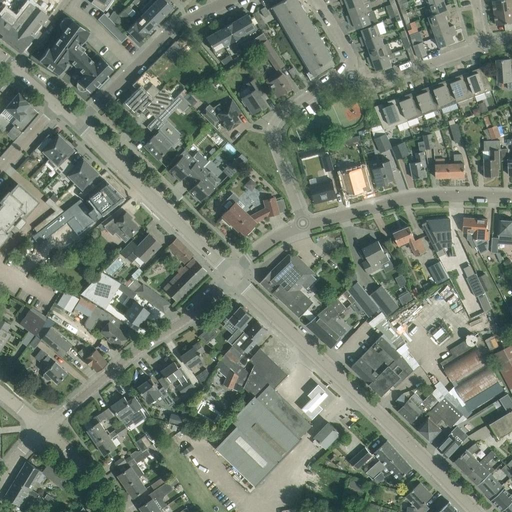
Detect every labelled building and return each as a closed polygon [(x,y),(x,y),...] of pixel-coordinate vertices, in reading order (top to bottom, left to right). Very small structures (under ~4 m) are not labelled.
[(45,8),(41,6),(33,0),(5,0),(4,3),(0,7),(0,31),(4,35),(2,38),(20,52),(32,37),(31,36),(47,16),(42,12),(45,8)] [(92,0),(91,3),(103,12),(108,5),(111,0),(92,0)] [(149,0),(149,1),(164,15),(172,7),(168,3),(170,0),(149,0)] [(296,0),(283,0),(270,8),(270,9),(273,7),(310,71),(306,73),(310,80),(310,78),(334,64),(331,58),(330,59),(327,55),(328,55),(324,47),(323,48),(321,44),(322,44),(318,37),(317,37),(315,34),(316,33),(312,26),(311,27),(309,23),(310,23),(305,15),(304,16),(302,12),(303,12),(299,5),(298,5),(296,2),(297,1),(296,0)] [(349,8),(364,3),(370,1),(369,0),(340,0),(343,4),(347,3),(349,8)] [(452,9),(452,8),(450,4),(446,5),(444,0),(442,0),(429,5),(432,15),(448,10),(452,9)] [(495,13),(511,10),(511,0),(497,0),(493,1),(495,13)] [(164,15),(149,1),(140,9),(155,24),(164,15)] [(348,20),(367,13),(364,3),(349,8),(351,14),(347,16),(348,20)] [(129,6),(124,11),(128,14),(132,9),(129,6)] [(265,7),(260,10),(264,17),(269,14),(265,7)] [(135,21),(147,33),(147,32),(155,24),(140,9),(140,10),(144,13),(136,21),(135,21)] [(449,14),(448,10),(432,15),(428,16),(432,27),(447,21),(445,16),(449,14)] [(511,10),(495,13),(496,25),(508,23),(509,29),(505,30),(511,29),(511,10)] [(252,14),(261,29),(266,26),(257,11),(252,14)] [(354,23),(356,29),(377,21),(374,11),(367,13),(348,20),(350,25),(354,23)] [(104,13),(97,19),(121,42),(127,36),(104,13)] [(237,20),(245,33),(255,28),(247,14),(237,20)] [(399,14),(395,16),(397,22),(400,28),(404,26),(402,20),(399,14)] [(39,60),(59,75),(62,70),(63,71),(66,67),(65,66),(68,62),(66,61),(68,59),(73,64),(81,71),(84,75),(78,81),(77,82),(77,83),(76,84),(76,85),(76,86),(77,87),(77,88),(77,89),(78,89),(78,90),(79,90),(80,90),(80,91),(81,91),(82,91),(83,91),(84,91),(85,91),(85,90),(86,90),(87,89),(89,92),(95,86),(98,88),(109,77),(106,75),(112,68),(101,57),(100,59),(95,54),(90,59),(82,50),(77,46),(79,44),(80,45),(89,33),(89,32),(71,19),(70,19),(70,18),(69,18),(68,18),(67,18),(66,18),(65,18),(64,18),(64,19),(63,19),(62,20),(61,21),(61,22),(60,22),(60,23),(60,24),(60,25),(60,26),(60,27),(60,28),(61,28),(61,29),(62,30),(63,30),(63,31),(64,31),(50,49),(48,47),(39,60)] [(245,33),(237,20),(232,23),(231,22),(226,25),(235,40),(234,40),(236,44),(247,38),(245,33)] [(135,21),(127,30),(139,42),(147,33),(135,21)] [(436,37),(455,30),(453,26),(449,27),(447,21),(432,27),(436,37)] [(410,23),(406,25),(408,31),(410,35),(419,32),(415,22),(410,23)] [(362,41),(381,34),(377,24),(362,30),(364,35),(360,37),(362,41)] [(234,40),(235,40),(226,25),(221,28),(221,29),(216,32),(224,45),(229,43),(234,40)] [(440,47),(455,42),(453,36),(457,35),(455,30),(436,37),(440,47)] [(224,45),(216,32),(206,38),(214,51),(224,45)] [(261,34),(256,38),(260,44),(266,40),(261,34)] [(384,45),(384,44),(381,34),(362,41),(363,46),(367,45),(369,50),(384,45)] [(403,38),(402,38),(405,48),(407,48),(411,46),(409,42),(407,36),(403,38)] [(260,44),(259,45),(276,71),(284,65),(267,40),(266,40),(260,44)] [(170,59),(181,48),(175,42),(164,53),(170,59)] [(418,58),(427,55),(422,42),(418,44),(414,45),(418,58)] [(392,53),(388,43),(384,44),(384,45),(369,50),(371,56),(367,57),(369,62),(392,53)] [(411,61),(415,59),(411,46),(407,48),(411,61)] [(239,48),(234,52),(237,56),(242,53),(239,48)] [(396,57),(394,52),(392,53),(369,62),(371,66),(375,65),(377,71),(392,65),(390,59),(396,57)] [(229,55),(224,59),(227,64),(233,61),(232,60),(229,55)] [(496,60),(498,82),(507,81),(508,89),(511,88),(511,76),(511,77),(511,59),(496,60)] [(293,78),(297,74),(293,67),(288,70),(293,78)] [(468,77),(475,96),(492,90),(484,67),(472,71),(474,74),(468,77)] [(276,97),(291,87),(280,71),(265,80),(276,97)] [(475,96),(468,77),(467,73),(456,77),(457,81),(451,83),(458,103),(475,96)] [(252,114),(266,104),(260,95),(265,91),(256,77),(246,84),(251,91),(241,98),(242,100),(241,101),(245,106),(246,106),(252,114)] [(458,103),(451,83),(450,79),(439,83),(440,87),(434,89),(441,109),(458,103)] [(165,96),(153,85),(146,92),(136,82),(133,85),(137,89),(122,105),(128,111),(131,108),(137,115),(147,104),(156,114),(154,116),(155,118),(164,109),(164,110),(174,100),(168,93),(165,96)] [(441,109),(434,89),(433,85),(422,89),(423,93),(417,95),(424,115),(441,109)] [(424,115),(417,95),(416,91),(405,95),(406,99),(400,101),(407,121),(424,115)] [(6,108),(1,114),(11,123),(21,132),(38,113),(24,100),(25,99),(24,98),(24,97),(21,94),(19,95),(18,93),(6,108)] [(191,95),(186,100),(191,105),(196,100),(191,95)] [(407,121),(400,101),(399,98),(388,102),(389,105),(383,108),(386,117),(380,119),(379,117),(384,130),(407,121)] [(227,130),(240,122),(234,114),(239,110),(232,99),(221,106),(223,110),(217,114),(227,130)] [(155,118),(147,126),(154,133),(162,124),(161,123),(177,106),(172,102),(164,110),(164,109),(155,118)] [(486,104),(479,106),(481,113),(488,111),(486,104)] [(214,126),(218,121),(205,108),(200,113),(214,126)] [(491,138),(492,139),(500,136),(497,125),(494,126),(489,114),(483,117),(487,128),(491,138)] [(458,123),(450,125),(455,143),(463,141),(458,123)] [(434,131),(437,139),(438,143),(445,141),(443,137),(440,128),(434,131)] [(153,136),(144,145),(157,159),(167,149),(166,149),(172,143),(159,130),(153,136)] [(422,135),(425,149),(435,148),(432,133),(422,135)] [(65,142),(62,139),(63,138),(59,134),(58,135),(57,134),(50,141),(45,137),(34,150),(38,154),(42,151),(49,158),(46,161),(46,162),(65,142)] [(380,152),(391,148),(386,134),(375,138),(380,152)] [(500,159),(501,159),(501,150),(500,139),(484,140),(484,150),(490,150),(490,159),(485,159),(485,176),(498,176),(498,169),(500,169),(500,159)] [(70,161),(66,157),(73,150),(65,142),(46,162),(58,174),(70,161)] [(403,142),(391,147),(396,159),(408,153),(403,142)] [(301,158),(329,151),(327,146),(300,153),(301,158)] [(511,158),(510,159),(509,149),(502,150),(503,161),(509,160),(510,176),(511,175),(511,158)] [(180,159),(169,170),(179,180),(187,172),(192,178),(202,167),(208,161),(198,151),(192,157),(186,163),(181,158),(180,159)] [(425,167),(427,167),(424,152),(415,153),(417,162),(410,163),(413,179),(426,176),(425,167)] [(247,160),(240,154),(231,164),(237,170),(247,160)] [(450,163),(450,177),(465,177),(464,163),(461,154),(454,154),(454,163),(450,163)] [(322,157),(326,171),(334,169),(330,155),(322,157)] [(90,166),(87,163),(88,162),(84,158),(83,159),(82,158),(75,166),(70,161),(58,174),(63,178),(67,175),(74,182),(90,166)] [(450,177),(450,163),(445,164),(445,158),(435,158),(436,178),(450,177)] [(389,182),(395,180),(390,160),(383,162),(384,166),(373,168),(378,186),(389,183),(389,182)] [(237,170),(231,164),(230,163),(221,171),(229,178),(237,170)] [(74,182),(82,190),(79,193),(82,197),(96,186),(91,181),(98,174),(90,166),(74,182)] [(202,167),(192,178),(197,183),(190,190),(200,200),(202,198),(203,199),(207,195),(206,194),(213,187),(214,188),(220,183),(220,180),(211,171),(208,172),(207,172),(202,167)] [(348,194),(370,189),(365,167),(342,173),(348,194)] [(257,186),(251,179),(245,186),(251,192),(257,186)] [(37,232),(32,236),(38,244),(74,217),(77,221),(83,229),(95,220),(95,219),(102,213),(103,215),(124,198),(104,180),(96,186),(82,197),(87,194),(95,205),(89,210),(80,199),(64,211),(37,232)] [(337,197),(332,180),(311,186),(315,202),(329,198),(329,199),(337,197)] [(9,193),(8,192),(0,200),(3,202),(0,205),(0,242),(9,232),(8,230),(10,228),(15,232),(26,220),(21,216),(23,214),(24,215),(37,201),(17,184),(9,193)] [(54,194),(49,198),(54,203),(58,198),(54,194)] [(226,211),(222,216),(237,230),(239,229),(244,234),(255,222),(268,216),(278,213),(275,202),(274,198),(264,201),(266,208),(249,217),(241,209),(239,211),(233,205),(235,203),(229,197),(221,206),(226,211)] [(55,211),(33,228),(37,232),(64,211),(54,203),(49,198),(48,198),(45,202),(53,209),(55,211)] [(275,202),(278,213),(286,211),(283,200),(275,202)] [(111,216),(99,226),(102,231),(105,229),(112,235),(116,232),(120,227),(130,237),(139,228),(130,220),(132,218),(126,212),(116,222),(111,216)] [(464,218),(463,233),(467,233),(467,240),(468,240),(473,248),(475,247),(477,246),(473,240),(474,240),(474,239),(475,218),(464,218)] [(473,240),(477,246),(479,250),(481,254),(488,250),(489,231),(487,231),(488,219),(475,218),(474,239),(474,240),(473,240)] [(429,220),(422,224),(436,252),(444,248),(443,247),(439,240),(452,239),(450,219),(437,220),(437,222),(430,223),(429,220)] [(511,220),(499,220),(498,234),(511,235),(511,220)] [(426,252),(420,238),(415,240),(409,226),(393,233),(396,240),(394,241),(396,246),(399,245),(399,246),(412,240),(413,242),(410,243),(416,257),(426,252)] [(144,261),(160,245),(148,234),(137,246),(132,241),(121,252),(130,261),(137,254),(144,261)] [(185,263),(193,255),(176,238),(168,247),(185,263)] [(385,254),(378,241),(377,242),(376,240),(369,244),(370,246),(364,249),(369,260),(363,263),(369,273),(382,266),(381,265),(390,260),(386,253),(385,254)] [(261,282),(260,283),(278,299),(280,297),(288,304),(287,306),(300,318),(300,317),(313,303),(299,289),(302,286),(303,286),(306,290),(317,279),(313,275),(314,273),(295,254),(292,257),(289,254),(271,271),(261,282)] [(116,275),(124,261),(117,257),(108,270),(116,275)] [(188,277),(194,283),(206,271),(194,258),(184,268),(182,266),(177,271),(179,273),(177,274),(184,281),(188,277)] [(437,285),(449,278),(440,261),(428,267),(437,285)] [(105,309),(120,283),(101,272),(81,294),(105,309)] [(351,282),(357,279),(355,272),(349,274),(351,282)] [(476,273),(467,278),(476,297),(485,292),(485,291),(478,277),(476,273)] [(493,288),(485,273),(478,277),(485,291),(493,288)] [(176,301),(194,283),(188,277),(184,281),(177,274),(163,288),(176,301)] [(358,281),(347,291),(356,301),(369,316),(380,308),(372,298),(358,281)] [(430,281),(422,285),(426,292),(433,287),(430,281)] [(118,287),(117,288),(118,289),(119,288),(129,296),(124,303),(130,308),(125,314),(124,314),(124,315),(139,325),(144,318),(145,318),(145,317),(149,312),(134,301),(136,300),(133,298),(137,293),(135,291),(128,286),(126,285),(125,286),(120,283),(118,287)] [(141,285),(135,291),(137,293),(145,299),(151,304),(158,294),(144,285),(143,283),(141,285)] [(371,294),(388,316),(399,307),(382,285),(371,294)] [(307,324),(306,325),(314,332),(326,319),(329,322),(333,319),(356,301),(347,291),(307,324)] [(121,321),(114,316),(95,305),(81,297),(75,308),(89,316),(84,324),(85,327),(91,331),(98,319),(107,324),(111,327),(104,335),(118,348),(128,337),(116,327),(121,321)] [(489,302),(481,305),(485,312),(492,308),(489,302)] [(230,320),(239,327),(227,341),(232,345),(238,339),(245,332),(242,330),(248,324),(247,323),(252,316),(247,311),(247,309),(244,306),(242,307),(241,306),(237,311),(232,306),(224,315),(230,320)] [(30,310),(19,324),(35,335),(45,321),(30,310)] [(374,328),(387,317),(382,312),(368,323),(374,328)] [(0,350),(10,334),(6,331),(11,324),(0,317),(0,350)] [(326,319),(314,332),(317,335),(331,348),(341,337),(341,336),(346,330),(333,319),(329,322),(326,319)] [(234,345),(226,353),(238,363),(245,355),(248,351),(248,352),(268,330),(258,321),(247,333),(245,331),(245,332),(238,339),(233,344),(234,345)] [(352,347),(369,331),(360,321),(352,329),(357,333),(347,342),(352,347)] [(447,324),(435,335),(443,345),(456,334),(447,324)] [(218,334),(211,326),(199,337),(207,343),(218,334)] [(41,339),(62,356),(71,346),(50,328),(41,339)] [(465,403),(469,401),(499,382),(491,369),(495,367),(490,359),(492,358),(488,352),(478,333),(475,335),(473,334),(472,334),(470,334),(469,335),(468,334),(466,335),(467,336),(466,338),(466,341),(450,350),(453,355),(440,363),(465,403)] [(33,348),(40,339),(36,336),(29,345),(33,348)] [(380,337),(359,360),(352,367),(370,385),(398,359),(402,355),(380,337)] [(190,367),(195,373),(200,369),(196,362),(207,355),(199,343),(188,350),(189,352),(182,357),(189,367),(190,367)] [(511,343),(492,354),(511,393),(511,343)] [(97,371),(101,367),(102,369),(106,365),(105,364),(107,363),(95,349),(89,355),(83,347),(77,352),(89,366),(91,365),(97,371)] [(261,349),(261,348),(249,360),(250,360),(254,365),(250,374),(244,388),(254,397),(232,420),(233,421),(226,429),(230,433),(216,448),(256,487),(312,425),(311,425),(274,389),(287,375),(261,349)] [(42,360),(49,367),(44,371),(45,372),(44,374),(44,377),(47,380),(49,379),(51,378),(57,383),(67,373),(54,361),(47,355),(45,354),(45,353),(42,350),(35,357),(39,361),(41,359),(42,360)] [(220,361),(216,366),(220,370),(219,371),(227,378),(224,385),(234,388),(242,392),(244,388),(250,374),(238,363),(226,353),(222,359),(220,361)] [(402,355),(398,359),(370,385),(382,395),(401,377),(393,369),(398,365),(403,370),(400,373),(406,378),(414,370),(402,355)] [(165,375),(159,380),(163,387),(165,389),(169,387),(170,383),(178,377),(182,383),(183,385),(187,391),(195,386),(189,379),(189,378),(181,367),(179,368),(175,362),(169,366),(167,365),(163,367),(163,370),(162,371),(165,375)] [(205,385),(209,377),(211,375),(206,369),(197,376),(204,386),(205,385)] [(209,377),(205,385),(209,387),(212,384),(213,379),(209,377)] [(169,405),(174,402),(165,389),(163,387),(159,390),(151,378),(138,387),(148,402),(155,398),(158,402),(164,398),(169,405)] [(313,398),(305,406),(308,410),(312,406),(315,410),(330,394),(320,383),(311,393),(313,397),(313,398)] [(433,393),(440,401),(444,397),(437,389),(433,393)] [(440,401),(433,393),(424,401),(415,393),(409,399),(404,393),(401,395),(396,400),(402,406),(398,411),(411,423),(423,411),(426,414),(438,400),(440,401)] [(498,399),(502,404),(511,399),(508,394),(498,399)] [(140,409),(143,407),(135,397),(128,402),(124,397),(112,406),(118,414),(121,419),(128,414),(134,423),(139,419),(141,421),(147,417),(140,409)] [(451,428),(455,423),(463,415),(444,397),(440,401),(428,414),(430,416),(418,429),(431,442),(434,439),(442,430),(437,425),(442,419),(451,428)] [(108,434),(100,422),(107,418),(108,420),(114,416),(108,408),(84,425),(88,430),(96,443),(108,434)] [(498,439),(511,430),(511,411),(490,424),(498,439)] [(184,417),(171,414),(169,421),(182,425),(184,417)] [(96,443),(105,455),(117,447),(113,440),(119,436),(120,437),(129,431),(123,423),(115,429),(108,434),(96,443)] [(321,451),(339,432),(337,430),(338,430),(336,428),(335,429),(330,423),(316,437),(317,438),(313,443),(321,451)] [(444,440),(437,447),(441,451),(448,458),(469,436),(457,425),(444,440)] [(142,452),(152,445),(146,435),(136,442),(141,450),(142,452)] [(386,466),(400,454),(388,440),(374,453),(386,466)] [(468,475),(484,458),(483,458),(480,462),(471,454),(479,448),(475,443),(455,461),(468,475)] [(157,450),(154,446),(153,444),(152,445),(142,452),(125,464),(131,459),(135,465),(132,467),(131,467),(119,475),(126,486),(139,478),(144,474),(137,463),(150,455),(157,450)] [(357,469),(372,455),(365,447),(350,461),(357,469)] [(180,454),(202,485),(205,483),(211,491),(217,487),(188,448),(180,454)] [(495,469),(488,462),(496,454),(492,450),(484,458),(468,475),(467,475),(477,485),(490,474),(495,469)] [(399,480),(412,468),(400,454),(386,466),(392,473),(399,480)] [(124,457),(115,463),(118,468),(125,464),(133,458),(131,456),(125,460),(124,457)] [(43,472),(28,462),(27,461),(16,480),(32,490),(35,486),(37,488),(45,475),(65,490),(70,482),(65,478),(48,465),(43,472)] [(381,472),(372,479),(373,480),(376,483),(377,484),(385,477),(392,473),(386,466),(381,472)] [(502,486),(490,474),(477,485),(490,498),(502,486)] [(169,481),(168,481),(165,476),(151,485),(155,490),(168,482),(169,481)] [(126,486),(134,497),(146,489),(139,478),(126,486)] [(347,488),(363,493),(366,484),(350,479),(347,488)] [(37,500),(40,494),(32,490),(16,480),(5,496),(22,506),(29,495),(37,500)] [(143,511),(157,511),(161,510),(166,506),(162,499),(165,495),(163,493),(172,488),(168,482),(155,490),(158,495),(141,507),(143,511)] [(433,495),(420,482),(406,496),(407,497),(407,496),(408,495),(415,502),(414,503),(413,503),(413,504),(410,507),(408,506),(406,511),(425,511),(429,508),(425,503),(433,495)] [(377,486),(372,484),(369,493),(375,495),(377,486)] [(503,511),(511,502),(511,493),(503,485),(502,486),(490,498),(503,511)] [(307,492),(304,499),(313,502),(315,494),(307,492)] [(53,511),(57,505),(50,501),(46,499),(41,507),(50,511),(53,511)] [(448,503),(438,511),(459,511),(449,502),(448,503)] [(511,511),(511,502),(503,511),(511,511)] [(373,511),(374,506),(365,503),(368,511),(369,511),(373,511)]
